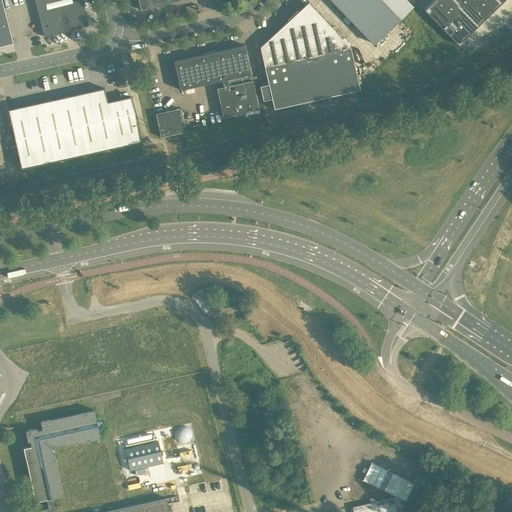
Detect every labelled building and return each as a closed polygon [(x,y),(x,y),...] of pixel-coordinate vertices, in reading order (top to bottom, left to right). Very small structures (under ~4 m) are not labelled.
[(0,0),(0,46),(13,43),(1,0),(0,0)] [(88,25),(84,8),(81,0),(34,0),(44,36),(88,25)] [(138,0),(141,10),(177,0),(138,0)] [(412,7),(405,0),(331,0),(374,44),(412,7)] [(438,0),(433,0),(424,9),(441,27),(454,16),(438,0)] [(453,0),(438,0),(454,16),(461,8),(453,0)] [(469,0),(461,8),(479,26),(487,18),(469,0)] [(484,0),(469,0),(487,18),(495,11),(484,0)] [(499,0),(484,0),(495,11),(502,3),(499,0)] [(308,3),(260,47),(274,108),(359,89),(350,48),(308,2),(307,3),(308,3)] [(461,8),(454,16),(471,33),(479,26),(461,8)] [(454,16),(441,27),(459,45),(471,33),(454,16)] [(244,45),(174,61),(180,89),(222,80),(223,87),(216,88),(223,117),(258,109),(252,80),(228,86),(227,79),(250,74),(244,45)] [(126,86),(122,71),(116,73),(120,88),(126,86)] [(117,147),(107,102),(104,88),(88,92),(101,151),(117,147)] [(88,92),(72,95),(85,154),(101,151),(88,92)] [(69,158),(85,154),(72,95),(56,99),(69,158)] [(107,102),(117,147),(141,142),(131,97),(107,102)] [(69,158),(56,99),(40,102),(53,161),(69,158)] [(24,106),(37,165),(53,161),(40,102),(24,106)] [(37,165),(24,106),(8,110),(21,169),(37,165)] [(155,113),(155,114),(160,137),(184,132),(179,108),(155,113)] [(191,295),(204,314),(215,307),(202,288),(191,295)] [(233,340),(225,345),(226,346),(230,348),(234,346),(234,341),(233,340)] [(35,511),(60,511),(59,506),(54,507),(51,498),(63,495),(53,448),(100,438),(93,409),(40,421),(42,428),(37,430),(36,428),(25,430),(27,441),(30,441),(31,446),(23,448),(35,501),(46,499),(48,508),(35,511)] [(158,441),(124,449),(129,470),(163,463),(158,441)] [(352,507),(353,511),(399,511),(414,483),(371,462),(362,480),(394,496),(393,497),(352,507)] [(101,511),(169,511),(166,498),(101,511)]
